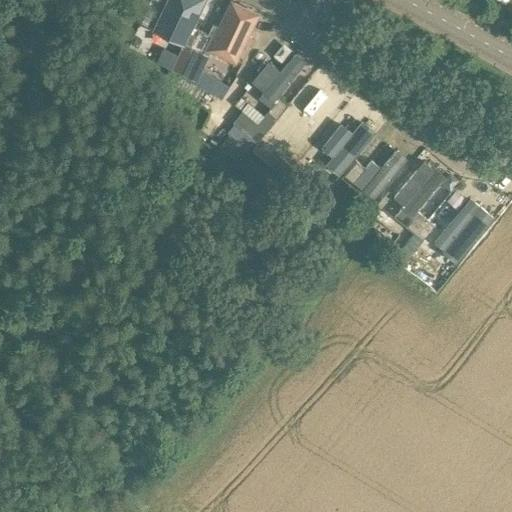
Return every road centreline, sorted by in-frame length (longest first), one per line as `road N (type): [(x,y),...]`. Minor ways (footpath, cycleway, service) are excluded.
road 1 (residential): [(511,165),(463,167),(314,48),(311,21)]
road 2 (tertiary): [(511,61),(403,0)]
